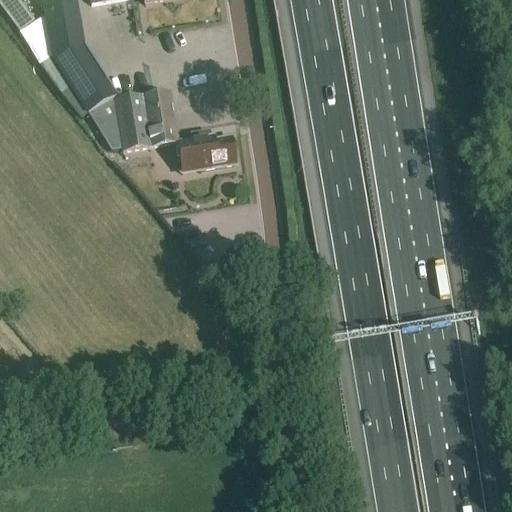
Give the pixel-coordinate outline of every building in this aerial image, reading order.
[(16,0),(0,0),(0,9),(18,34),(34,23),(16,0)] [(49,55),(83,50),(74,0),(40,0),(43,19),(19,35),(38,64),(49,55)] [(110,7),(111,23),(128,22),(127,3),(106,4),(106,0),(90,0),(91,8),(110,7)] [(49,55),(38,64),(81,123),(88,119),(110,154),(121,152),(113,104),(113,102),(116,100),(83,50),(49,55)] [(145,74),(103,80),(116,100),(113,102),(113,104),(121,152),(122,155),(177,146),(169,99),(190,95),(183,56),(144,63),(143,63),(145,74)] [(188,143),(177,146),(182,175),(235,167),(230,140),(210,143),(208,134),(188,138),(188,143)]
